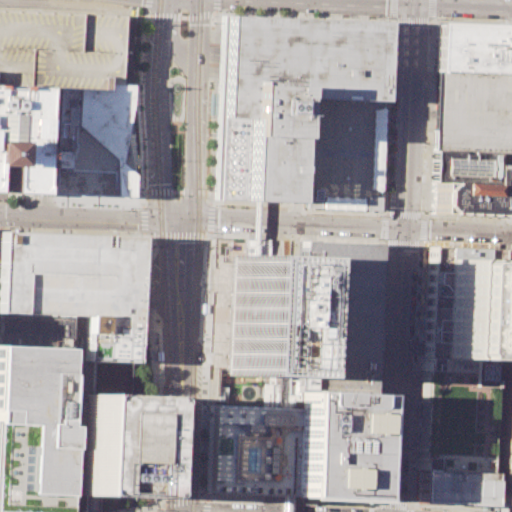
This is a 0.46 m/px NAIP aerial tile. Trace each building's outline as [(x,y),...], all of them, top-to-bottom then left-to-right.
[(102,90),(102,84),(102,78),(117,78),(120,14),(0,9),(0,84),(37,87),(56,88),(102,90)] [(213,199),(238,201),(256,202),(292,203),(295,96),(306,97),(380,100),(384,21),(221,14),(213,199)] [(438,24),(436,70),(504,73),(506,27),(438,24)] [(511,153),(509,153),(501,153),(433,150),(436,70),(504,73),(511,73),(511,153)] [(0,84),(37,87),(33,193),(0,191),(0,84)] [(56,88),(51,195),(118,197),(122,85),(102,84),(102,90),(56,88)] [(301,208),(306,97),(380,100),(377,211),(301,208)] [(432,183),(500,185),(501,153),(433,150),(432,183)] [(432,183),(430,213),(499,216),(500,185),(432,183)] [(133,363),(134,332),(135,316),(135,308),(135,306),(136,303),(136,295),(136,292),(138,237),(0,232),(0,313),(68,316),(85,316),(83,361),(128,363),(133,363)] [(230,255),(230,261),(229,299),(227,368),(227,374),(284,376),(288,256),(267,255),(267,239),(254,238),(243,238),(243,242),(242,255),(230,255)] [(298,240),(314,241),(376,244),(373,331),(373,335),(373,344),(373,347),(372,370),(372,374),(372,383),(371,389),(371,393),(293,390),(298,240)] [(427,247),(421,370),(466,372),(466,385),(491,386),(491,362),(495,358),(498,250),(427,247)] [(511,314),(503,314),(504,253),(511,253),(511,314)] [(0,313),(0,346),(67,349),(68,316),(0,313)] [(497,505),(511,505),(511,314),(503,314),(498,491),(497,505)] [(67,487),(75,487),(81,488),(84,393),(127,395),(128,363),(83,361),(85,316),(68,316),(67,349),(64,428),(69,429),(67,487)] [(0,511),(0,346),(67,349),(64,428),(69,429),(67,487),(66,511),(0,511)] [(421,370),(418,457),(426,457),(426,453),(489,455),(491,386),(466,385),(466,372),(421,370)] [(371,393),(366,501),(288,498),(292,409),(293,390),(371,393)] [(84,393),(127,395),(153,396),(152,413),(151,439),(150,464),(149,497),(97,495),(95,495),(90,495),(86,495),(83,495),(81,494),(81,488),(84,393)] [(203,494),(204,471),(207,405),(218,406),(287,409),(292,409),(288,498),(285,497),(283,497),(261,496),(203,494)] [(150,464),(156,464),(157,447),(159,447),(159,439),(159,430),(157,430),(158,413),(155,413),(152,413),(151,439),(150,464)] [(414,502),(489,504),(489,455),(426,453),(426,457),(418,457),(417,468),(416,468),(414,502)] [(83,495),(83,511),(96,511),(97,495),(95,495),(90,495),(86,495),(83,495)]
